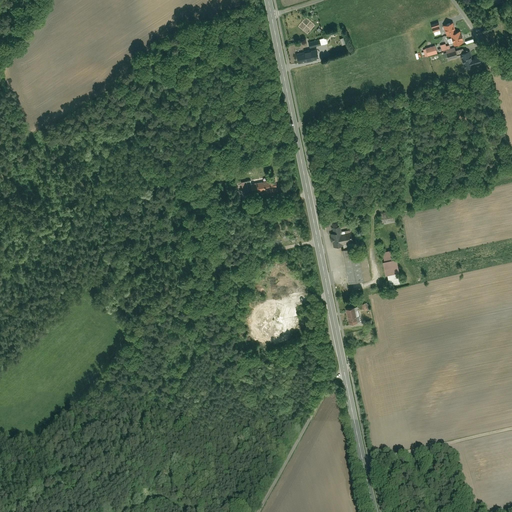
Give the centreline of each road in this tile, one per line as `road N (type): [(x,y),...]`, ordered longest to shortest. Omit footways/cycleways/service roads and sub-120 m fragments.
road 1 (primary): [(374,511),(271,15)]
road 2 (track): [(0,461),(42,440),(171,295),(272,251),(317,242)]
road 3 (track): [(344,373),(328,382),(258,511)]
road 4 (track): [(361,457),(511,429)]
